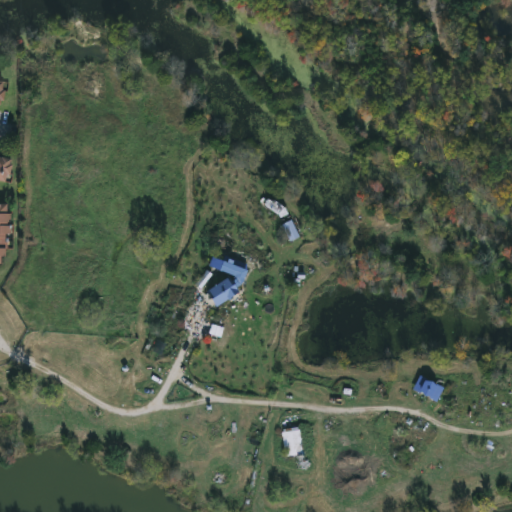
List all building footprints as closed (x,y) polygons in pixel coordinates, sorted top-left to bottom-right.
[(0,103),(5,104),(10,77),(0,75),(0,103)] [(0,183),(0,155),(12,159),(5,185),(0,183)] [(0,202),(9,203),(7,265),(0,264),(0,202)] [(301,238),(293,223),(284,227),(292,243),(301,238)] [(221,308),(242,294),(232,278),(210,292),(221,308)] [(414,390),(437,404),(444,391),(421,377),(414,390)]
